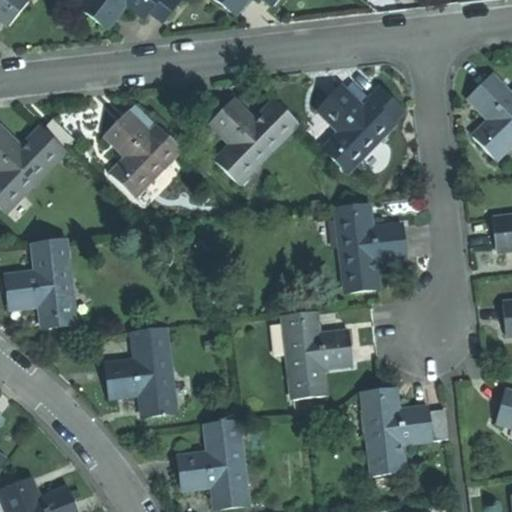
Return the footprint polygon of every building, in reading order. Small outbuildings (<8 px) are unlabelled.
[(29,1),(27,0),(0,0),(0,17),(1,18),(5,13),(14,20),(21,11),(29,1)] [(86,0),(81,8),(106,28),(127,2),(137,10),(141,5),(151,13),(158,3),(160,0),(86,0)] [(217,0),(235,14),(246,0),(270,0),(273,2),(275,4),(277,0),(217,0)] [(141,5),(137,10),(147,18),(151,13),(141,5)] [(5,13),(1,18),(10,25),(14,20),(5,13)] [(477,142),(495,160),(511,142),(511,97),(490,76),(477,89),(470,96),(492,119),(482,129),(486,133),(477,142)] [(330,154),(348,172),(392,129),(389,126),(401,114),(379,92),(367,104),(370,107),(362,115),(339,92),(329,102),(317,114),(339,136),(335,140),(339,144),(330,154)] [(239,184),(299,124),(276,101),(256,122),(233,99),(221,111),(211,121),(233,143),(224,152),(227,156),(219,164),(239,184)] [(133,196),(180,148),(157,126),(150,132),(127,109),(116,122),(105,133),(127,155),(118,164),(122,168),(114,177),(133,196)] [(42,129),(63,149),(73,139),(52,119),(42,129)] [(42,129),(41,127),(21,148),(0,127),(0,206),(4,210),(63,149),(42,129)] [(486,133),(482,129),(473,138),(477,142),(486,133)] [(339,144),(335,140),(325,149),(330,154),(339,144)] [(227,156),(224,152),(215,161),(219,164),(227,156)] [(122,168),(118,164),(110,173),(114,177),(122,168)] [(362,205),(338,208),(346,293),(377,290),(374,260),(406,257),(405,240),(403,226),(370,229),(369,216),(363,217),(362,205)] [(511,217),(493,220),(494,236),(496,251),(511,249),(511,217)] [(74,324),(64,240),(32,244),(35,272),(4,276),(6,293),(8,308),(39,304),(41,317),(47,316),(48,327),(74,324)] [(511,303),(501,305),(503,321),(505,336),(511,335),(511,303)] [(315,312),(283,315),(292,399),(323,396),(320,367),(351,364),(350,348),(348,334),(317,337),(315,312)] [(174,413),(164,329),(133,333),(136,361),(106,364),(108,383),(110,397),(140,393),(143,417),(174,413)] [(381,389),(362,391),(371,476),(403,473),(400,443),(432,440),(429,410),(429,407),(412,409),(395,411),(393,388),(381,389)] [(511,391),(506,390),(501,406),(497,422),(511,426),(511,391)] [(429,410),(432,440),(447,438),(444,409),(429,410)] [(246,506),(236,422),(205,425),(208,453),(177,457),(179,473),(181,489),(211,486),(214,509),(246,506)] [(28,491),(33,489),(29,478),(23,480),(28,491)] [(0,488),(0,490),(8,511),(76,511),(73,503),(67,489),(37,500),(33,489),(28,491),(23,480),(0,488)]
